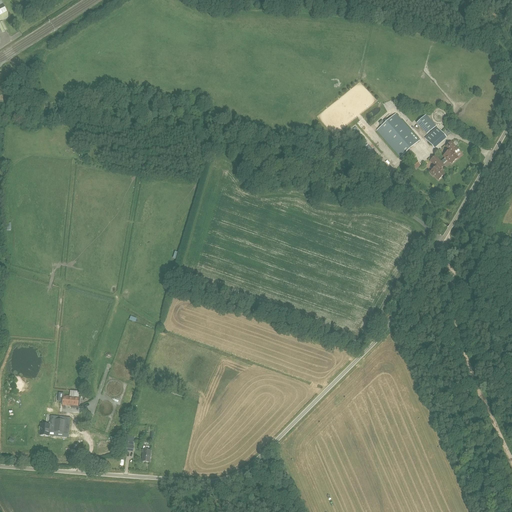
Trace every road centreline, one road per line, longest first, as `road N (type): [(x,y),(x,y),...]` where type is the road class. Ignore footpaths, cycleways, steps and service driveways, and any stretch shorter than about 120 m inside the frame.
road 1 (unclassified): [(0,466),(205,481),(243,470),(392,320),(511,123)]
road 2 (track): [(448,228),(461,343),(511,460)]
road 3 (track): [(0,76),(114,0)]
